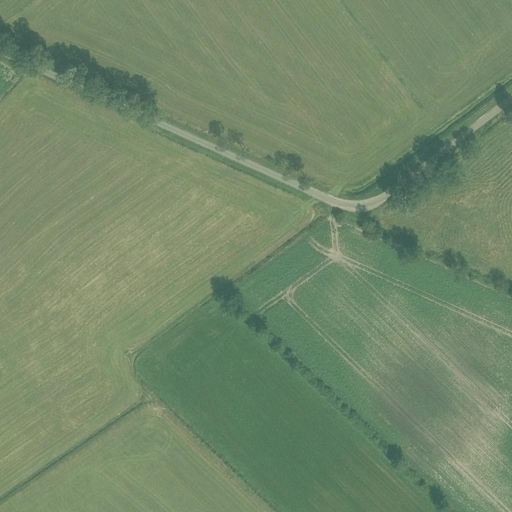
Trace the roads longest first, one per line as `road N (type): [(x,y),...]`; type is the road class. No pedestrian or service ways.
road 1 (unclassified): [(511,98),(391,194),(357,206),(0,51)]
road 2 (track): [(266,511),(147,398)]
